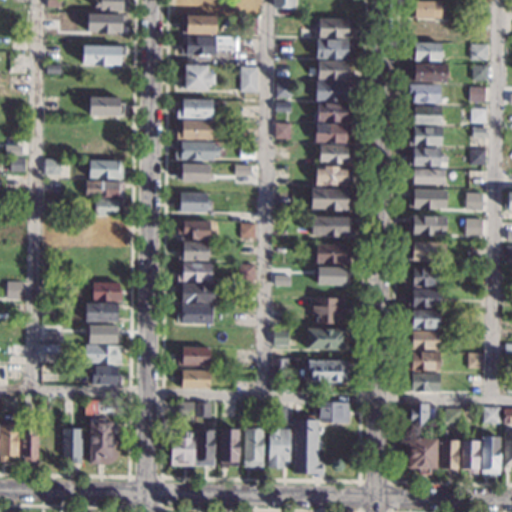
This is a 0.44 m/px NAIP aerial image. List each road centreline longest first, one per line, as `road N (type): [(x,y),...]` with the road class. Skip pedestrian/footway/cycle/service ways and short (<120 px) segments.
road 1 (residential): [(511,498),(0,490)]
road 2 (residential): [(377,511),(385,0)]
road 3 (residential): [(146,511),(153,0)]
